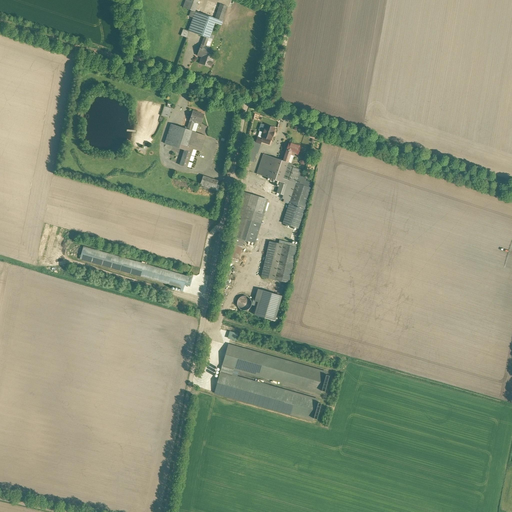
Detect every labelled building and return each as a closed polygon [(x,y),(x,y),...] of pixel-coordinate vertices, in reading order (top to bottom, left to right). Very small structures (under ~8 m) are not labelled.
[(188,16),(192,18),(188,29),(184,27),(181,36),(188,39),(191,32),(205,37),(213,40),(214,38),(211,37),(217,23),(222,25),(229,7),(221,4),(216,18),(197,10),(201,0),(185,0),(182,8),(190,11),(188,16)] [(205,37),(202,45),(210,48),(213,40),(205,37)] [(197,55),(202,57),(199,63),(211,68),(217,51),(210,48),(202,45),(197,55)] [(166,106),(163,115),(170,118),(175,105),(170,103),(168,107),(166,106)] [(261,122),(258,130),(264,132),(262,137),(263,137),(262,142),(267,144),(268,140),(273,142),(278,128),(261,122)] [(165,143),(185,150),(180,164),(188,167),(194,150),(202,152),(207,137),(173,124),(165,143)] [(249,160),(254,162),(257,153),(258,153),(262,144),(254,140),(249,160)] [(289,141),(282,161),(289,163),(293,153),(299,155),(302,146),(289,141)] [(291,203),(284,222),(298,227),(312,189),(313,190),(315,183),(307,180),(308,178),(301,175),(302,170),(292,166),(292,164),(289,163),(282,161),(265,154),(258,173),(283,181),(279,192),(286,194),(285,198),(286,199),(286,201),(291,203)] [(203,175),(200,185),(215,191),(218,181),(203,175)] [(270,200),(245,192),(236,236),(245,239),(257,243),(270,200)] [(57,260),(64,227),(58,226),(59,226),(51,224),(45,223),(39,255),(43,256),(45,246),(47,246),(45,258),(57,260)] [(240,258),(245,239),(236,236),(234,244),(235,245),(232,256),(240,258)] [(270,240),(261,276),(289,282),(298,243),(281,240),(280,242),(270,240)] [(79,259),(185,288),(189,275),(83,246),(79,259)] [(238,305),(240,308),(241,309),(244,310),(246,310),(249,310),(251,308),(252,306),(253,304),(253,301),(252,299),(251,297),(248,296),(246,295),(243,296),(241,297),(239,298),(238,301),(238,303),(238,305)] [(235,341),(237,334),(228,331),(226,338),(235,341)] [(214,393),(313,421),(315,417),(319,419),(323,403),(320,401),(321,399),(233,374),(234,369),(322,394),(323,390),(326,391),(331,375),(328,373),(328,371),(229,343),(214,393)]
